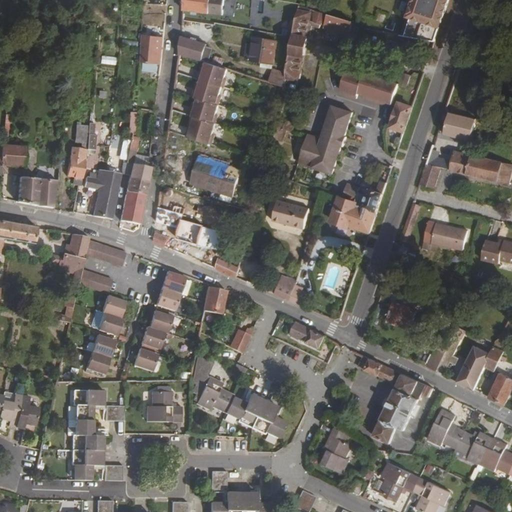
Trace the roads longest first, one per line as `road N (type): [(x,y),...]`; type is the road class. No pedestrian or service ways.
road 1 (residential): [(143,247),(176,0)]
road 2 (residential): [(403,189),(465,0)]
road 3 (residential): [(348,339),(511,418)]
road 4 (residential): [(348,339),(403,189)]
road 5 (residential): [(0,207),(143,247)]
road 6 (residential): [(143,247),(274,303)]
road 7 (residential): [(134,488),(31,491),(9,477)]
